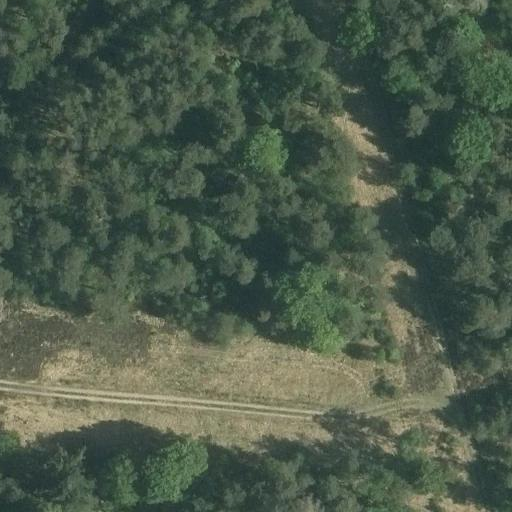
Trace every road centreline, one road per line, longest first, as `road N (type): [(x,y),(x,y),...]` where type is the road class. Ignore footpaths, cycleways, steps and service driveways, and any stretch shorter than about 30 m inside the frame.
road 1 (track): [(347,0),(487,511)]
road 2 (track): [(457,399),(356,416),(0,384)]
